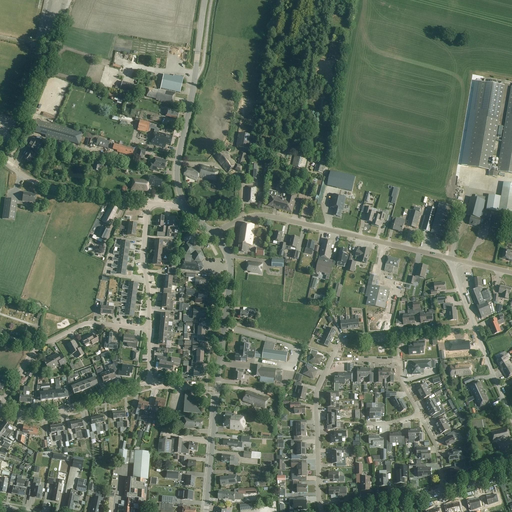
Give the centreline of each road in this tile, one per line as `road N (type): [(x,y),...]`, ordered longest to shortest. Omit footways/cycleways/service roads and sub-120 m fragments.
road 1 (unclassified): [(453,259),(262,215),(213,233)]
road 2 (tertiary): [(182,202),(177,163),(204,0)]
road 3 (residential): [(3,406),(32,354),(81,324),(147,329)]
road 4 (residential): [(321,511),(316,390),(342,336)]
road 5 (tertiary): [(217,389),(231,271),(213,233)]
road 6 (unclassified): [(147,202),(53,189),(0,160)]
road 7 (residential): [(149,383),(49,413),(3,406)]
road 8 (residential): [(147,329),(147,202)]
road 9 (tertiary): [(205,511),(217,389)]
